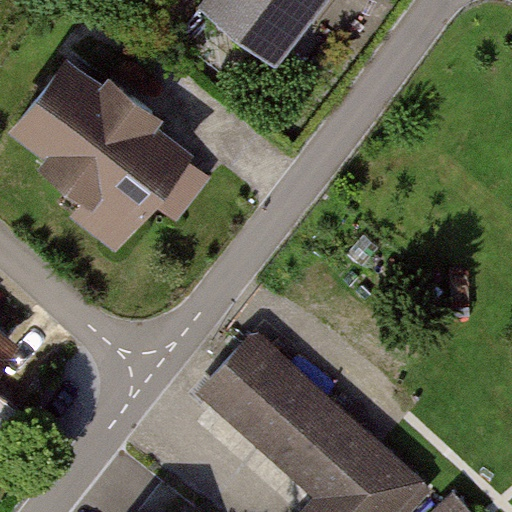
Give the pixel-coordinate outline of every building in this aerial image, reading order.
[(211,0),(275,48),(311,0),(211,0)] [(125,255),(203,159),(70,51),(9,126),(90,192),(72,213),(125,255)] [(0,366),(17,345),(0,331),(0,366)] [(247,339),(211,379),(330,485),(305,511),(392,511),(423,479),(373,435),(365,444),(247,339)] [(470,511),(452,493),(432,511),(470,511)]
